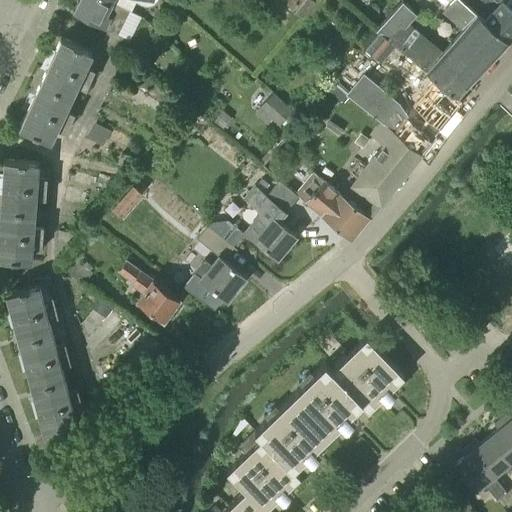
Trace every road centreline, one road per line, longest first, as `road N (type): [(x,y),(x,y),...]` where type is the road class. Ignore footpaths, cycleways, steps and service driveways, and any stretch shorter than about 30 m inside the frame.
road 1 (residential): [(32,511),(341,267)]
road 2 (residential): [(341,267),(511,61)]
road 3 (residential): [(338,511),(429,428),(439,380)]
road 4 (residential): [(439,380),(341,267)]
